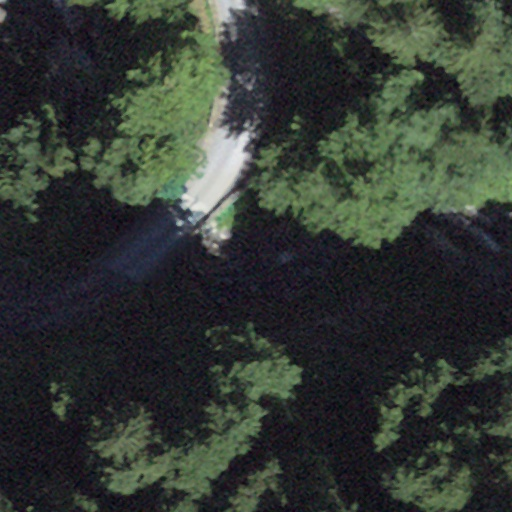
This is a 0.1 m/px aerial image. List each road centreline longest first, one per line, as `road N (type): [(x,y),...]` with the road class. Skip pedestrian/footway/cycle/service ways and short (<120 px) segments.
road 1 (track): [(0,298),(122,272),(232,161),(251,65),(226,0)]
road 2 (track): [(306,0),(469,74),(511,75)]
